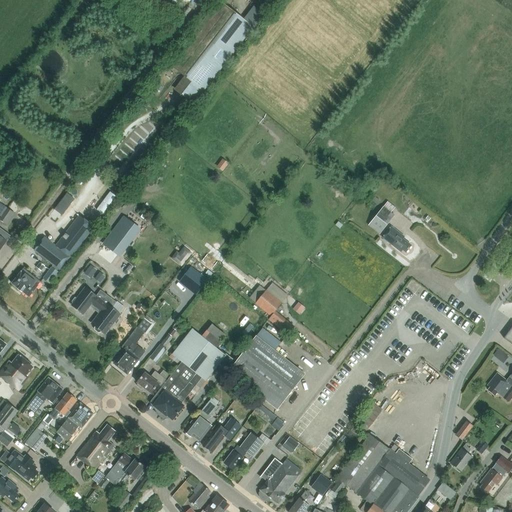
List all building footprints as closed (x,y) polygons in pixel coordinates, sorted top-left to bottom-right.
[(254,29),(253,28),(222,3),(172,67),(195,85),(186,97),(194,104),(254,29)] [(101,216),(113,201),(107,197),(96,211),(101,216)] [(68,204),(61,199),(47,217),(53,222),(68,204)] [(380,232),(394,215),(383,206),(369,224),(380,232)] [(7,208),(0,217),(0,219),(5,223),(13,212),(7,208)] [(55,246),(44,237),(34,250),(60,270),(70,257),(71,258),(94,228),(79,216),(55,246)] [(123,217),(103,243),(120,256),(141,230),(123,217)] [(403,249),(406,252),(411,245),(403,239),(405,237),(391,226),(383,237),(401,252),(403,249)] [(0,228),(0,248),(10,236),(0,228)] [(153,245),(161,236),(154,229),(145,237),(153,245)] [(96,270),(91,266),(87,271),(92,276),(96,270)] [(43,278),(50,283),(58,272),(51,267),(43,278)] [(19,289),(19,290),(22,293),(23,292),(29,297),(41,282),(23,268),(12,283),(19,289)] [(181,281),(197,294),(207,281),(191,269),(181,281)] [(100,273),(95,279),(99,282),(104,276),(100,273)] [(104,333),(109,326),(110,326),(113,323),(114,324),(116,324),(118,321),(118,318),(117,318),(120,314),(111,308),(116,302),(100,290),(96,296),(86,288),(77,298),(76,298),(74,298),(72,301),(72,304),(73,304),(72,306),(82,314),(89,305),(90,305),(92,302),(102,310),(99,314),(97,316),(98,317),(92,325),(95,327),(94,328),(95,330),(98,332),(100,332),(101,331),(104,333)] [(271,317),(282,303),(266,290),(255,304),(271,317)] [(297,301),(292,308),(299,314),(304,307),(297,301)] [(209,322),(200,335),(215,346),(224,334),(209,322)] [(125,349),(114,363),(127,374),(144,352),(135,345),(144,333),(136,327),(122,346),(125,349)] [(173,328),(168,334),(172,337),(176,331),(173,328)] [(218,365),(228,372),(236,362),(226,354),(225,355),(192,329),(172,355),(181,361),(179,364),(166,380),(161,387),(162,386),(167,390),(165,393),(164,392),(154,406),(166,415),(167,415),(173,419),(177,414),(178,414),(182,409),(181,408),(183,406),(180,404),(196,385),(200,388),(218,365)] [(256,336),(236,362),(228,372),(277,410),(305,374),(256,336)] [(156,363),(167,349),(160,345),(150,359),(156,363)] [(500,365),(506,354),(496,349),(490,359),(500,365)] [(171,354),(169,357),(173,360),(179,364),(181,361),(172,355),(171,354)] [(27,375),(33,366),(19,355),(12,363),(9,361),(0,372),(0,375),(18,390),(29,376),(27,375)] [(392,368),(402,364),(400,359),(390,363),(392,368)] [(381,362),(376,372),(382,375),(387,364),(381,362)] [(138,384),(136,386),(141,389),(142,387),(151,394),(159,385),(161,387),(166,380),(155,371),(150,377),(144,373),(137,383),(138,384)] [(511,374),(507,381),(497,373),(487,385),(490,387),(487,390),(494,395),(496,393),(508,402),(511,396),(511,374)] [(63,389),(49,378),(38,391),(26,407),(35,414),(47,399),(54,404),(57,399),(56,398),(63,389)] [(54,420),(61,412),(67,417),(70,412),(69,411),(77,401),(67,393),(49,416),(48,415),(43,421),(49,426),(54,420)] [(212,397),(210,400),(216,405),(219,402),(216,400),(212,397)] [(192,439),(193,437),(200,441),(212,426),(206,421),(217,406),(216,405),(210,400),(194,420),(192,420),(189,424),(190,425),(184,433),(192,439)] [(382,409),(371,401),(355,423),(366,431),(382,409)] [(17,412),(5,403),(0,409),(0,425),(4,429),(17,412)] [(71,436),(79,426),(81,428),(93,413),(81,404),(58,432),(68,440),(69,439),(70,440),(72,437),(71,436)] [(274,421),(276,417),(260,405),(258,408),(274,421)] [(219,425),(202,446),(212,453),(223,439),(222,439),(224,437),(229,441),(241,426),(231,418),(223,428),(219,425)] [(461,440),(472,426),(466,421),(455,436),(461,440)] [(8,430),(13,434),(16,436),(21,430),(13,424),(12,425),(8,430)] [(37,428),(25,442),(35,450),(43,440),(40,438),(43,434),(41,432),(44,428),(40,425),(37,428)] [(115,432),(107,425),(100,434),(97,432),(77,456),(94,470),(109,451),(110,452),(115,446),(108,441),(115,432)] [(0,441),(7,447),(13,439),(4,431),(0,436),(0,441)] [(233,470),(246,453),(252,458),(264,442),(251,433),(240,447),(237,445),(223,463),(233,470)] [(399,449),(395,455),(369,435),(336,478),(339,480),(345,485),(372,506),(367,511),(406,511),(418,496),(417,496),(429,480),(408,464),(412,459),(399,449)] [(292,453),(299,444),(289,437),(282,446),(291,453),(292,453)] [(479,454),(487,444),(479,438),(472,447),(479,454)] [(472,456),(467,453),(470,449),(466,446),(467,445),(466,443),(451,462),(451,464),(460,471),(466,464),(468,464),(469,461),(469,460),(472,456)] [(6,452),(1,459),(5,463),(14,470),(28,481),(31,478),(33,479),(38,472),(35,470),(37,468),(32,464),(34,462),(26,455),(24,457),(15,450),(11,455),(6,452)] [(134,480),(135,479),(137,480),(141,476),(139,475),(145,467),(135,459),(133,461),(124,454),(105,478),(99,485),(104,489),(110,482),(114,485),(119,478),(124,482),(129,476),(134,480)] [(511,467),(511,465),(500,456),(480,482),(482,484),(480,487),(487,492),(494,483),(495,485),(506,472),(507,473),(511,467)] [(275,459),(274,458),(260,477),(267,482),(260,490),(278,504),(285,494),(284,493),(301,472),(286,460),(282,465),(275,459)] [(9,471),(3,466),(1,469),(1,475),(4,477),(9,471)] [(91,478),(98,483),(104,475),(97,470),(91,478)] [(310,487),(322,496),(332,483),(320,474),(310,487)] [(13,502),(19,496),(15,493),(17,490),(1,477),(0,478),(0,494),(3,497),(5,495),(13,502)] [(339,480),(331,490),(338,495),(345,485),(339,480)] [(199,509),(209,497),(206,495),(209,491),(200,484),(199,484),(193,491),(194,493),(188,500),(199,509)] [(456,493),(452,490),(447,497),(450,500),(456,493)] [(122,510),(124,508),(133,497),(125,491),(114,504),(122,510)] [(304,501),(309,494),(305,491),(289,511),(288,511),(303,511),(309,505),(304,501)] [(223,511),(228,506),(216,496),(204,511),(203,510),(201,511),(223,511)]
